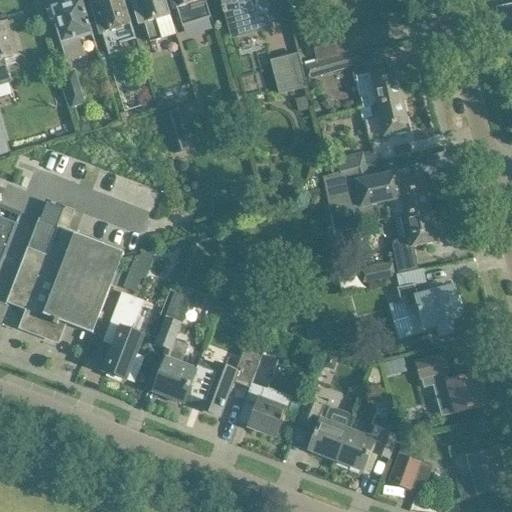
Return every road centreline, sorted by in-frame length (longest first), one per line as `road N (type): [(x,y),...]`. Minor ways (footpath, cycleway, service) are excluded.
road 1 (unclassified): [(318,511),(0,391)]
road 2 (unclassified): [(488,162),(445,0)]
